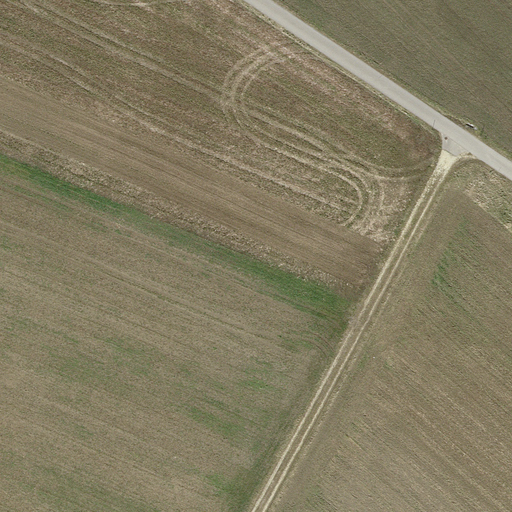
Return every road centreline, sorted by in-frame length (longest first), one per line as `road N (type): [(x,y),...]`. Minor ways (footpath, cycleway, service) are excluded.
road 1 (track): [(263,511),(462,136)]
road 2 (track): [(258,0),(511,170)]
